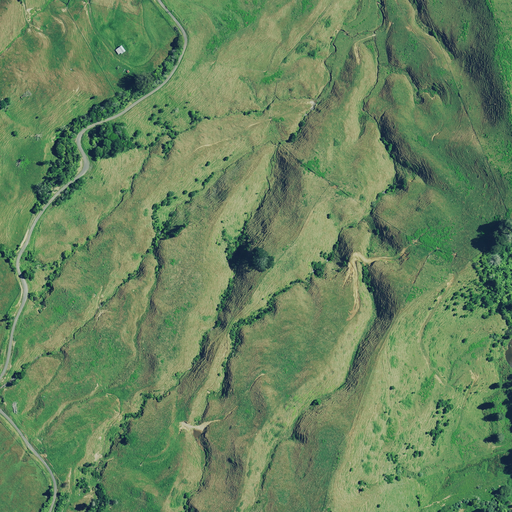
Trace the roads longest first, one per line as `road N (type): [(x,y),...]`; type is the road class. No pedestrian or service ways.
road 1 (unclassified): [(0,370),(24,292),(13,253),(23,222),(72,172),(85,129),(157,85),(179,55),(175,23),(153,0)]
road 2 (unclassified): [(47,511),(51,474),(0,405)]
